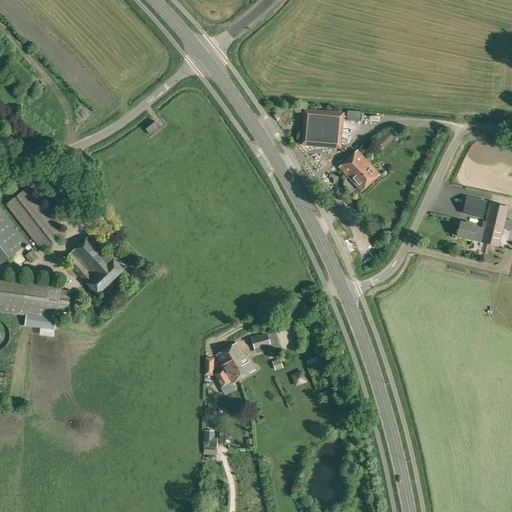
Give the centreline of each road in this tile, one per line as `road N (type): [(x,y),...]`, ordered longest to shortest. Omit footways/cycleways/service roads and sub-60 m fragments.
road 1 (secondary): [(344,294),(277,164),(203,56)]
road 2 (unclassified): [(344,294),(396,264),(457,140),(511,131)]
road 3 (unclassified): [(0,162),(46,159),(97,138),(203,56)]
road 4 (secondary): [(407,511),(387,419),(344,294)]
